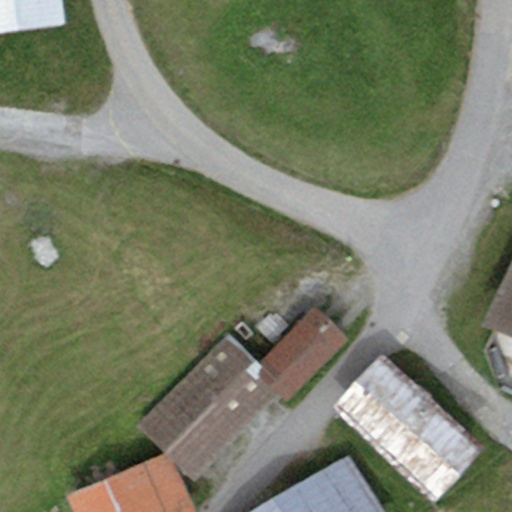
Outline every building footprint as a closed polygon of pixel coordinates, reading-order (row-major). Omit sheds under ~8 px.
[(0,0),(0,36),(74,26),(69,0),(0,0)] [(511,260),(482,323),(511,337),(511,260)] [(258,362),(253,368),(279,394),(286,402),(348,340),(315,306),(258,362)] [(229,333),(138,423),(194,478),(279,394),(253,368),(258,362),(229,333)] [(480,447),(380,355),(330,409),(430,501),(480,447)] [(195,511),(167,453),(65,496),(71,511),(195,511)] [(249,511),(381,511),(348,459),(249,511)]
